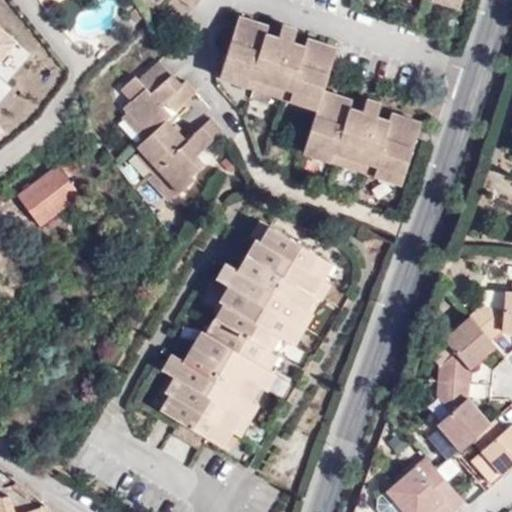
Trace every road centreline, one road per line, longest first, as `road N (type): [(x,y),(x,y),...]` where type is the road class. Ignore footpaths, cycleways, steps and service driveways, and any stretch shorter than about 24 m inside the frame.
road 1 (tertiary): [(329,511),(501,0)]
road 2 (unknown): [(0,172),(45,140),(87,81),(88,72),(29,0)]
